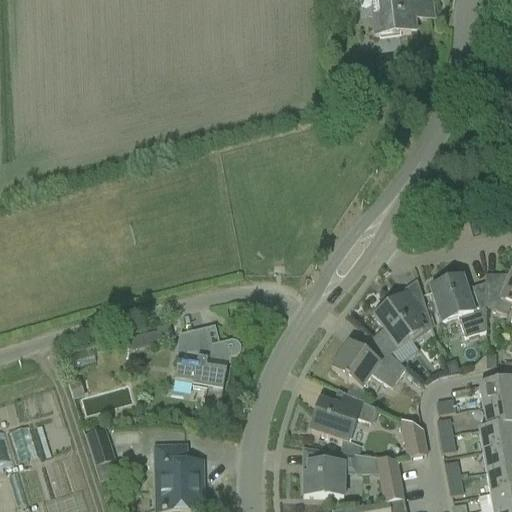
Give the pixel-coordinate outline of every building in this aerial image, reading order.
[(369,0),(371,17),(368,18),(372,41),(415,36),(414,23),(433,21),(431,1),(402,5),(401,0),(369,0)] [(511,311),(511,276),(505,289),(497,285),(496,280),(484,280),(484,288),(485,297),(485,299),(484,313),(505,320),(510,311),(511,311)] [(484,337),(484,313),(485,299),(485,297),(484,288),(469,293),(470,296),(465,298),(461,283),(430,293),(436,312),(442,328),(457,323),(465,343),(484,337)] [(411,347),(431,333),(418,293),(408,301),(406,298),(388,312),(385,308),(372,317),(375,321),(374,322),(382,334),(370,345),(377,350),(386,359),(396,353),(409,344),(411,347)] [(178,360),(173,385),(192,388),(191,392),(206,394),(202,413),(218,416),(227,368),(224,368),(226,360),(230,360),(230,362),(231,362),(229,345),(211,350),(207,335),(198,338),(181,342),(179,351),(178,360)] [(392,364),(386,359),(377,350),(369,363),(348,349),(347,350),(351,352),(341,365),(338,364),(332,374),(331,373),(331,374),(351,388),(346,397),(358,404),(363,396),(360,394),(372,380),(390,394),(404,375),(392,364)] [(494,359),(485,359),(485,371),(486,371),(494,371),(494,359)] [(453,364),(444,367),(447,377),(457,373),(453,364)] [(77,383),(67,386),(68,390),(72,402),(82,399),(77,383)] [(482,413),(511,407),(511,384),(478,391),(481,411),(482,413)] [(374,413),(362,407),(344,399),(340,412),(319,405),(309,436),(328,442),(346,448),(354,425),(368,429),(374,413)] [(437,421),(453,418),(451,405),(435,408),(437,421)] [(511,430),(511,407),(482,413),(485,435),(511,430)] [(426,460),(421,434),(398,424),(405,463),(426,460)] [(438,443),(451,441),(448,424),(435,426),(438,443)] [(482,458),(511,452),(511,430),(485,435),(478,436),(482,458)] [(19,439),(30,470),(46,465),(35,433),(19,439)] [(104,433),(83,439),(97,483),(117,477),(113,466),(114,465),(104,433)] [(0,441),(0,477),(21,472),(12,438),(0,441)] [(441,459),(454,457),(451,441),(438,443),(441,459)] [(184,451),(154,452),(155,511),(197,511),(196,484),(201,484),(201,467),(185,468),(184,451)] [(485,479),(511,474),(511,452),(482,458),(485,479)] [(303,481),(302,502),(322,502),(342,502),(342,479),(354,480),(354,479),(377,479),(382,507),(403,504),(396,466),(396,465),(354,461),(327,457),(307,454),(307,481),(303,481)] [(446,486),(459,483),(456,467),(443,469),(446,486)] [(489,500),(511,495),(511,474),(485,479),(489,500)] [(37,511),(56,506),(47,476),(28,482),(37,511)] [(459,483),(446,486),(449,502),(462,500),(459,483)] [(491,511),(511,511),(511,495),(489,500),(491,511)]
